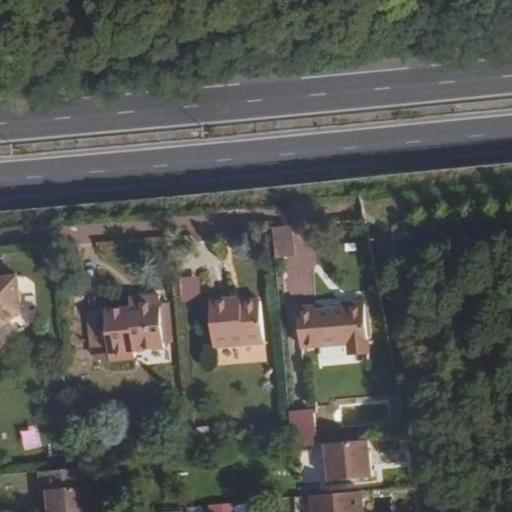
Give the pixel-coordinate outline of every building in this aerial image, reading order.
[(311,224),(279,225),(280,286),(313,286),(311,224)] [(0,329),(22,311),(19,275),(0,276),(0,329)] [(204,301),(203,275),(184,276),(185,302),(204,301)] [(236,295),(212,297),(216,346),(263,342),(259,297),(236,298),(236,295)] [(106,313),(110,356),(110,361),(135,359),(134,350),(165,347),(160,297),(136,299),(136,308),(106,311),(106,313)] [(297,303),(302,348),(346,343),(348,355),(368,352),(362,297),(338,299),(339,306),(313,308),(312,301),(297,303)] [(93,357),(110,356),(106,313),(89,314),(93,357)] [(319,407),(292,410),(295,444),(321,442),(319,407)] [(29,448),(43,445),(39,426),(25,428),(29,448)] [(217,433),(192,436),(194,451),(218,448),(217,433)] [(369,439),(326,443),(329,480),(372,476),(369,439)] [(91,511),(87,467),(77,468),(40,472),(41,491),(48,491),(49,505),(49,511),(91,511)] [(365,511),(363,489),(314,495),(315,511),(365,511)] [(252,511),(252,502),(211,504),(211,511),(252,511)]
